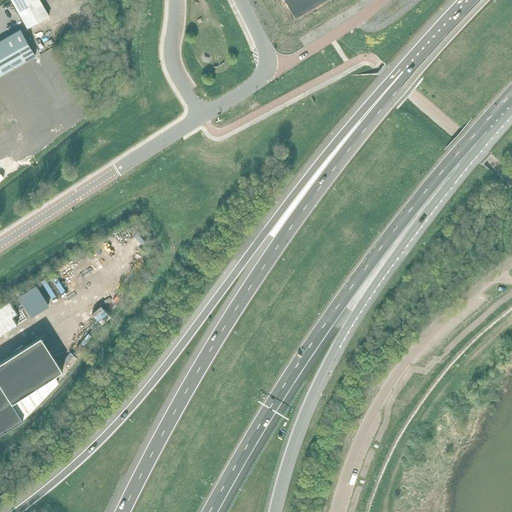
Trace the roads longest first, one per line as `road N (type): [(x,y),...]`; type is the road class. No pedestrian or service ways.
road 1 (motorway): [(408,77),(266,232),(130,409),(16,511)]
road 2 (motorway): [(408,77),(281,236),(123,511)]
road 3 (motorway): [(211,511),(310,347),(481,126)]
road 4 (motorway): [(273,511),(305,407),(330,357),(481,126)]
road 5 (unclassified): [(335,511),(359,439),(396,374),(451,310),(511,263)]
road 6 (tertiary): [(0,245),(202,116)]
road 7 (unclassified): [(269,65),(282,65),(383,0)]
road 8 (tertiary): [(202,116),(171,64),(176,0)]
